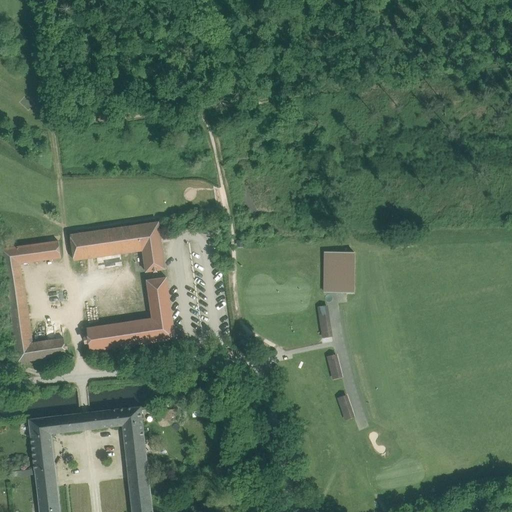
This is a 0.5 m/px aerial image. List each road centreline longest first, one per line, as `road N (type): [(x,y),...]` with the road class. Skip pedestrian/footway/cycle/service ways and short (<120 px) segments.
road 1 (track): [(65,248),(39,0)]
road 2 (unclassified): [(227,360),(0,385)]
road 3 (track): [(296,511),(263,375),(245,360),(227,360)]
